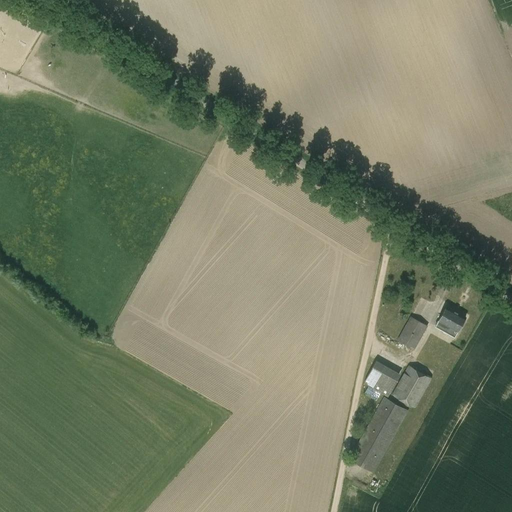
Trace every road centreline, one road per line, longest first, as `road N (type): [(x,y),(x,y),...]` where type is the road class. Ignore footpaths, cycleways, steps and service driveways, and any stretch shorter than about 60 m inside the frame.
road 1 (unclassified): [(511,295),(38,0)]
road 2 (track): [(335,511),(392,220)]
